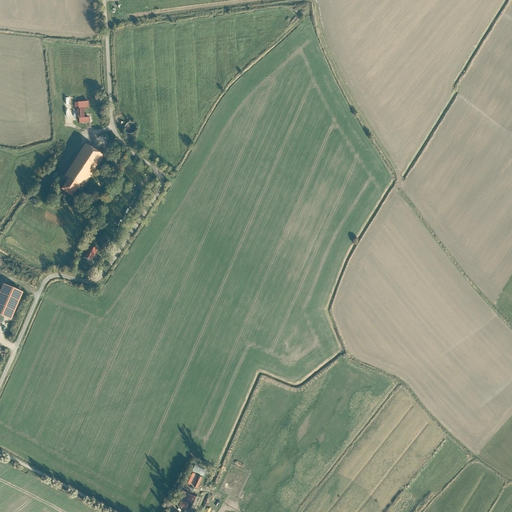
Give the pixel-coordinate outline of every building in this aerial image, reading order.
[(79,108),(79,118),(80,123),(90,122),(90,117),(85,118),(85,108),(90,107),(89,101),(79,102),(76,103),(76,107),(79,107),(79,108)] [(85,189),(105,157),(86,145),(66,176),(70,179),(63,190),(77,198),(83,188),(85,189)] [(100,250),(91,246),(85,259),(94,263),(100,250)] [(27,293),(7,285),(0,301),(0,322),(4,324),(6,320),(15,323),(27,293)] [(190,491),(181,487),(177,496),(186,500),(190,491)] [(191,504),(182,499),(179,506),(188,510),(191,504)]
